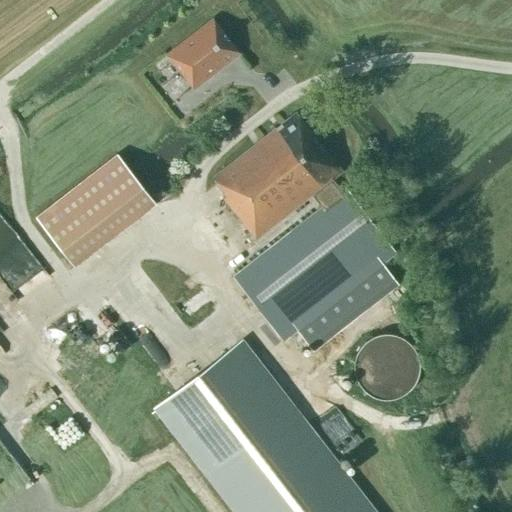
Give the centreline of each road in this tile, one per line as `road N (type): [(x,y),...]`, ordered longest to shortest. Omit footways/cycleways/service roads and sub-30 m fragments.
road 1 (track): [(160,218),(288,365),(387,435),(477,422)]
road 2 (track): [(71,297),(20,233),(0,98)]
road 3 (track): [(90,511),(170,450),(215,511)]
road 4 (track): [(126,484),(22,342)]
